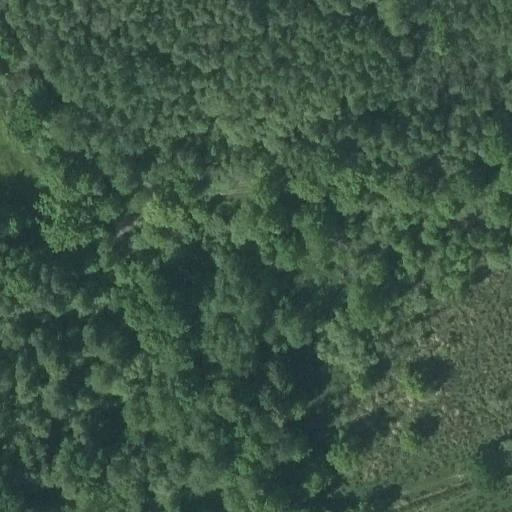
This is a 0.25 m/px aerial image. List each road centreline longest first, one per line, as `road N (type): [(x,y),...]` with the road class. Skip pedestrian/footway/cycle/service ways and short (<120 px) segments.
road 1 (track): [(511,147),(103,211)]
road 2 (track): [(299,511),(103,211)]
